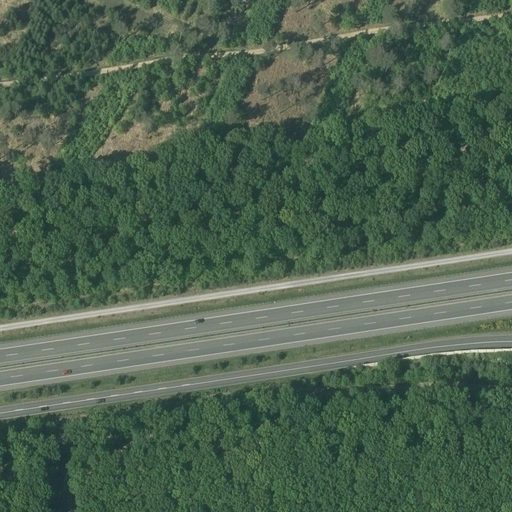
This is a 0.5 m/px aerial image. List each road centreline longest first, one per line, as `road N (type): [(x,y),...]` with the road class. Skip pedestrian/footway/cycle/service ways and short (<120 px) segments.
road 1 (motorway): [(511,280),(0,358)]
road 2 (motorway): [(0,380),(511,303)]
road 3 (track): [(511,252),(0,329)]
road 4 (tertiary): [(0,413),(440,348),(511,345)]
road 5 (track): [(511,16),(0,84)]
